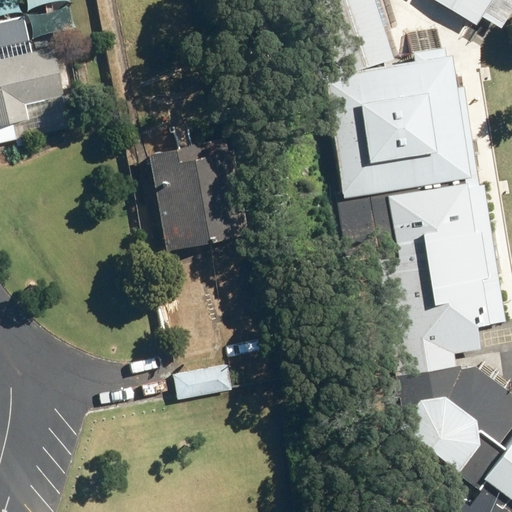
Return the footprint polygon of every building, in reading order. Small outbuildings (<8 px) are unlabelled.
[(61,0),(18,0),(21,13),(62,5),(61,0)] [(511,511),(511,404),(510,390),(473,366),(457,367),(452,348),(479,344),(475,325),(504,322),(460,51),(392,63),(372,0),(311,0),(336,73),(306,78),(333,198),(359,194),(403,401),(390,424),(472,485),(448,511),(511,511)] [(484,0),(448,0),(475,16),(484,0)] [(22,14),(0,19),(0,142),(70,125),(50,46),(31,51),(22,14)] [(217,136),(138,153),(159,250),(238,233),(231,201),(217,136)]
